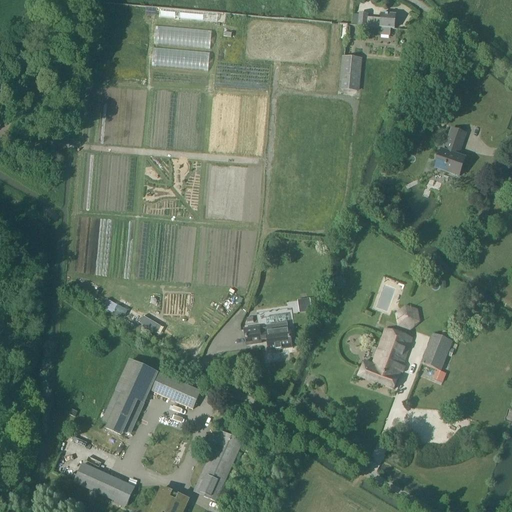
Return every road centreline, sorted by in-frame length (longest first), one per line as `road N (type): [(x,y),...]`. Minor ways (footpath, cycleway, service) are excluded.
road 1 (residential): [(438,511),(220,385)]
road 2 (track): [(275,92),(263,233),(242,310)]
road 3 (residential): [(511,77),(410,1)]
